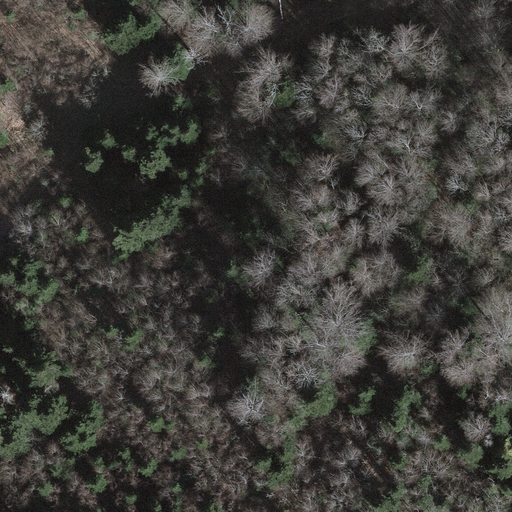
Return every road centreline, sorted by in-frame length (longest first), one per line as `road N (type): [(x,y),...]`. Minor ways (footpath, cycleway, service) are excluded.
road 1 (track): [(106,112),(366,0)]
road 2 (track): [(0,226),(106,112)]
